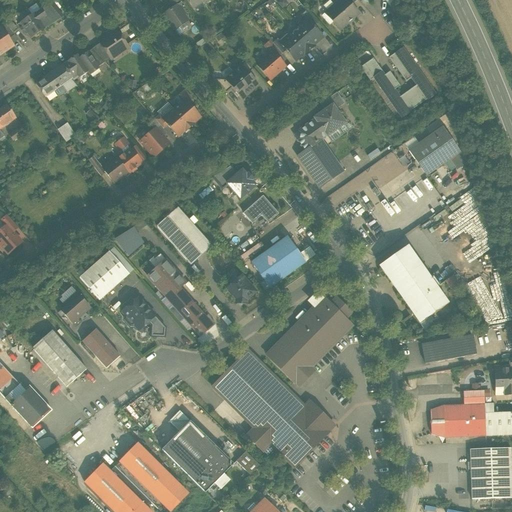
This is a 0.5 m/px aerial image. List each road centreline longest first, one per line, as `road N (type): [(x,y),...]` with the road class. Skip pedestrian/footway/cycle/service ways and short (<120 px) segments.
road 1 (residential): [(351,256),(192,368),(154,376),(50,448)]
road 2 (residential): [(0,278),(235,120)]
road 3 (residential): [(403,511),(408,472),(395,397),(377,318),(351,256)]
road 4 (residential): [(351,256),(235,120)]
road 5 (residential): [(235,120),(374,24)]
road 6 (residential): [(235,120),(130,0)]
road 7 (residential): [(0,82),(121,0)]
road 8 (secondary): [(458,0),(511,131)]
